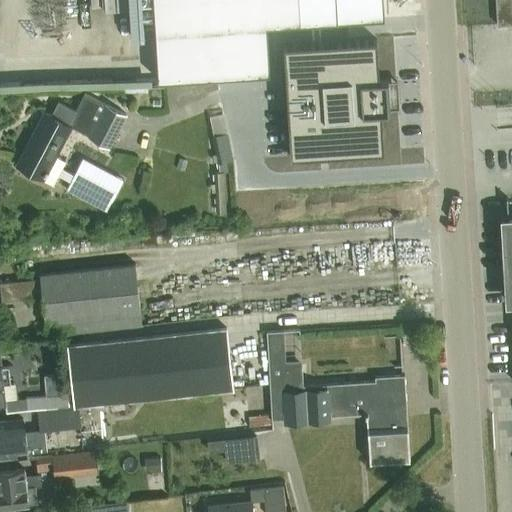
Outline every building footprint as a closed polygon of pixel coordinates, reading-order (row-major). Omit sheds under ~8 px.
[(159,0),(165,84),(270,77),(267,35),(352,30),(350,0),(159,0)] [(381,0),(350,0),(352,30),(355,30),(384,27),(381,0)] [(511,0),(497,0),(498,23),(511,22),(511,0)] [(377,38),(284,43),(291,154),(384,148),(381,109),(390,109),(387,76),(379,77),(377,38)] [(76,110),(59,101),(51,115),(44,111),(16,165),(54,185),(59,175),(71,181),(74,174),(62,168),(66,162),(57,157),(73,127),(89,135),(88,136),(110,148),(128,115),(85,93),(76,110)] [(228,133),(213,136),(219,166),(221,172),(224,172),(228,171),(226,162),(234,161),(228,133)] [(107,210),(124,179),(83,157),(67,189),(107,210)] [(179,158),(177,168),(184,169),(187,160),(179,158)] [(221,172),(215,172),(217,212),(226,212),(224,172),(221,172)] [(41,278),(0,282),(2,300),(43,296),(47,336),(143,326),(136,262),(40,272),(41,278)] [(228,327),(68,344),(74,404),(235,387),(228,327)] [(284,330),(268,331),(272,419),(366,414),(367,417),(369,416),(372,460),(409,458),(404,371),(375,373),(376,381),(303,385),(302,359),(286,360),(284,330)] [(24,340),(0,342),(0,348),(1,354),(25,351),(24,340)] [(5,398),(18,397),(16,382),(10,383),(8,366),(2,366),(2,364),(0,364),(0,399),(5,399),(5,398)] [(5,398),(5,399),(6,400),(6,410),(68,404),(67,393),(18,397),(5,398)] [(40,430),(81,426),(79,406),(38,411),(40,430)] [(0,432),(25,431),(24,422),(29,421),(28,417),(24,418),(23,414),(0,415),(0,432)] [(271,414),(259,415),(260,426),(272,425),(271,414)] [(25,431),(0,432),(0,455),(8,455),(8,451),(43,448),(41,430),(25,431)] [(257,435),(207,439),(208,451),(226,449),(258,446),(257,435)] [(96,451),(79,452),(30,457),(31,474),(26,474),(25,468),(0,470),(0,506),(38,503),(36,485),(43,484),(42,477),(47,477),(46,471),(56,470),(56,477),(98,473),(96,451)] [(161,456),(145,457),(146,471),(162,471),(161,456)] [(282,486),(262,488),(263,499),(264,511),(270,511),(285,510),(282,486)] [(252,499),(209,504),(209,511),(254,511),(252,501),(252,499)]
